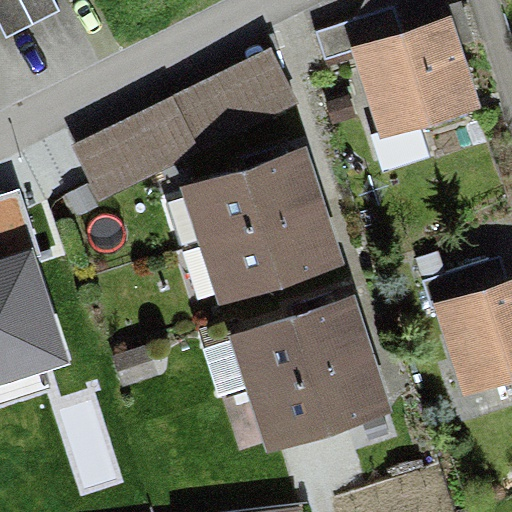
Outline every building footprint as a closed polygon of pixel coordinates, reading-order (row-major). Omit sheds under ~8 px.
[(55,0),(0,0),(0,25),(5,35),(60,7),(55,0)] [(382,6),(315,28),(325,56),(361,44),(386,124),(468,98),(442,19),(391,36),(382,6)] [(273,57),(80,152),(100,193),(294,98),(273,57)] [(208,237),(314,203),(296,149),(191,182),(208,237)] [(314,203),(208,237),(225,289),(330,256),(314,203)] [(0,381),(65,361),(31,254),(0,263),(0,381)] [(487,255),(420,278),(430,306),(443,301),(471,383),(511,368),(511,280),(498,285),(487,255)] [(256,384),(360,350),(343,298),(239,332),(256,384)] [(360,350),(256,384),(274,437),(378,403),(360,350)]
